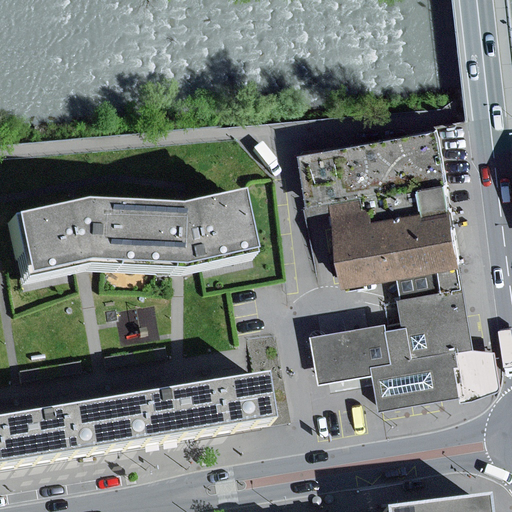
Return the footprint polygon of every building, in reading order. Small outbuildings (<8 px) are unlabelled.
[(338,203),(452,183),(443,130),(307,154),(316,207),(338,203)] [(338,203),(353,286),(444,269),(464,265),(467,265),(452,183),(338,203)] [(84,212),(14,227),(27,285),(82,273),(90,272),(177,278),(182,278),(256,262),(244,203),(180,217),(84,212)] [(399,364),(378,368),(380,374),(386,411),(465,398),(460,368),(464,367),(462,352),(479,349),(464,265),(444,269),(447,292),(404,299),(409,329),(393,332),(399,364)] [(399,364),(393,332),(392,324),(319,337),(327,384),(380,374),(378,368),(399,364)] [(489,351),(479,349),(462,352),(464,367),(460,368),(465,398),(466,404),(478,401),(493,396),(501,393),(504,391),(506,390),(506,388),(506,386),(500,352),(489,351)] [(166,350),(106,360),(108,372),(168,362),(166,350)] [(81,364),(21,374),(23,385),(83,375),(81,364)] [(107,409),(114,454),(271,430),(264,385),(177,398),(107,409)] [(0,471),(114,454),(107,409),(21,422),(0,425),(0,471)]
